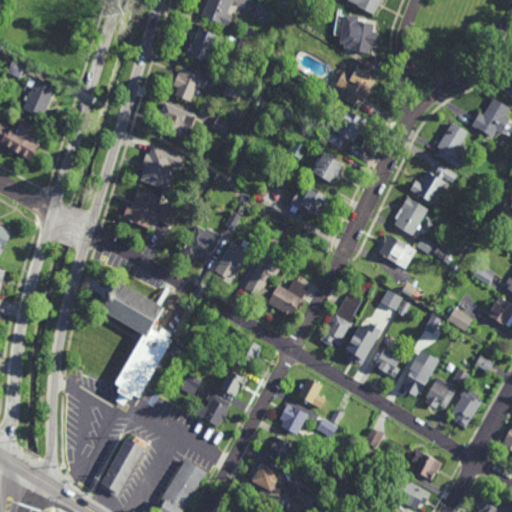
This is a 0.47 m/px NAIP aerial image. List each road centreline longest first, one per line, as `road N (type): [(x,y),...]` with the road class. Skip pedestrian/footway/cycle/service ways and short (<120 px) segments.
road 1 (residential): [(52,490),(66,317),(162,0)]
road 2 (residential): [(511,483),(83,228)]
road 3 (residential): [(118,0),(25,309),(9,462)]
road 4 (residential): [(205,511),(411,119)]
road 5 (residential): [(411,119),(473,70),(511,11)]
road 6 (residential): [(447,511),(511,393)]
road 7 (residential): [(411,119),(407,27),(416,0)]
